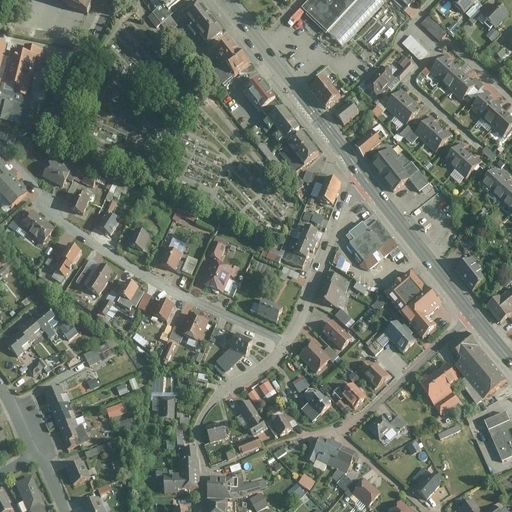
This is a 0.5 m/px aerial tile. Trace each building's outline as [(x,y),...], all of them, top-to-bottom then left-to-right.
[(87,16),(93,0),(62,0),(60,5),(87,16)] [(175,0),(152,0),(162,11),(175,0)] [(359,0),(310,0),(301,10),(307,15),(305,17),(326,36),(359,0)] [(463,16),(477,0),(454,0),(451,5),(463,16)] [(210,18),(198,3),(180,17),(192,32),(210,18)] [(493,30),(506,16),(494,5),(481,19),(493,30)] [(471,7),(465,15),(471,19),(477,12),(471,7)] [(289,19),(294,23),(304,13),(299,8),(289,19)] [(471,25),(480,16),(477,13),(468,22),(471,25)] [(446,35),(428,17),(419,26),(438,44),(446,35)] [(222,34),(210,18),(192,32),(204,48),(222,34)] [(428,55),(409,38),(400,47),(419,64),(428,55)] [(8,47),(0,44),(0,96),(3,84),(15,88),(13,96),(28,99),(38,59),(43,60),(46,51),(25,47),(23,54),(11,51),(9,60),(6,59),(8,47)] [(248,67),(230,44),(215,56),(223,66),(212,74),(222,87),(248,67)] [(498,47),(495,44),(487,52),(491,55),(498,47)] [(428,73),(439,84),(455,69),(444,58),(428,73)] [(399,84),(414,68),(409,63),(394,79),(399,84)] [(377,99),(393,82),(379,69),(363,86),(377,99)] [(465,79),(455,69),(439,84),(450,94),(465,79)] [(325,79),(311,91),(326,110),(340,98),(325,79)] [(476,90),(465,79),(450,94),(460,105),(476,90)] [(276,99),(261,81),(244,94),(260,113),(276,99)] [(383,109),(393,119),(410,100),(400,91),(383,109)] [(469,111),(480,121),(495,105),(484,95),(469,111)] [(410,100),(393,119),(404,129),(421,110),(410,100)] [(344,127),(359,115),(350,103),(335,115),(344,127)] [(506,116),(495,105),(480,121),(491,132),(506,116)] [(273,130),(276,133),(291,121),(283,110),(261,128),(266,134),(273,130)] [(511,129),(511,121),(506,116),(491,132),(501,141),(511,129)] [(413,137),(424,146),(439,130),(428,120),(413,137)] [(291,121),(276,133),(279,137),(274,140),(278,145),(282,142),(284,144),(299,132),(291,121)] [(439,130),(424,146),(434,156),(449,139),(439,130)] [(365,156),(380,144),(371,133),(356,146),(365,156)] [(278,154),(287,165),(310,146),(302,135),(278,154)] [(319,157),(310,146),(287,165),(296,176),(319,157)] [(443,164),(453,173),(468,157),(458,148),(443,164)] [(389,150),(369,166),(391,194),(406,182),(418,194),(427,187),(410,165),(401,158),(398,160),(389,150)] [(468,157),(453,173),(464,182),(478,166),(468,157)] [(0,163),(0,183),(10,175),(0,163)] [(72,172),(52,163),(44,180),(64,189),(72,172)] [(479,187),(489,197),(508,178),(500,172),(498,174),(495,171),(479,187)] [(314,184),(316,175),(306,172),(304,181),(314,184)] [(0,183),(0,197),(3,200),(19,186),(10,175),(0,183)] [(96,181),(85,176),(82,184),(93,189),(96,181)] [(508,178),(489,197),(500,206),(511,194),(511,187),(508,184),(511,181),(508,178)] [(333,207),(341,186),(325,180),(317,201),(333,207)] [(19,186),(3,200),(11,210),(28,196),(19,186)] [(511,194),(500,206),(511,217),(511,216),(511,194)] [(82,217),(89,201),(76,196),(70,212),(82,217)] [(108,211),(114,214),(117,204),(112,202),(108,211)] [(179,223),(184,211),(178,208),(173,220),(179,223)] [(320,225),(322,217),(306,212),(303,220),(320,225)] [(56,230),(32,213),(27,221),(20,231),(44,247),(56,230)] [(20,231),(27,221),(20,216),(10,229),(17,234),(20,231)] [(110,238),(119,225),(106,217),(98,231),(110,238)] [(395,246),(378,224),(349,246),(364,266),(361,269),(369,273),(379,264),(377,261),(395,246)] [(305,228),(299,243),(312,248),(317,233),(305,228)] [(143,254),(150,238),(135,233),(129,249),(143,254)] [(312,248),(299,243),(294,256),(306,261),(312,248)] [(219,262),(224,250),(212,245),(206,257),(219,262)] [(64,279),(80,255),(69,248),(60,262),(61,263),(55,273),(64,279)] [(179,264),(181,258),(166,252),(160,268),(174,274),(179,264)] [(347,273),(352,266),(345,262),(347,260),(341,256),(335,266),(347,273)] [(474,258),(456,272),(473,293),(488,281),(485,277),(487,275),(474,258)] [(185,266),(179,264),(174,274),(181,276),(185,266)] [(221,296),(231,273),(212,265),(203,288),(221,296)] [(112,286),(117,278),(101,267),(95,276),(94,278),(86,290),(99,298),(108,283),(112,286)] [(300,275),(284,268),(281,275),(297,281),(300,275)] [(94,278),(95,276),(85,270),(75,285),(82,289),(91,276),(94,278)] [(347,281),(328,274),(323,289),(342,296),(347,281)] [(411,274),(383,298),(424,347),(440,334),(429,321),(441,310),(411,274)] [(128,305),(137,290),(125,283),(116,298),(128,305)] [(336,310),(342,296),(323,289),(317,303),(336,310)] [(511,313),(511,290),(501,299),(500,298),(486,309),(499,326),(511,316),(511,313)] [(137,309),(145,313),(152,299),(144,295),(137,309)] [(372,308),(378,313),(387,303),(381,297),(372,308)] [(105,318),(112,306),(105,302),(98,314),(105,318)] [(283,310),(263,302),(257,318),(276,327),(283,310)] [(166,326),(174,309),(160,303),(153,320),(166,326)] [(46,311),(31,323),(43,336),(49,331),(46,327),(55,320),(46,311)] [(351,321),(341,312),(335,319),(345,327),(351,321)] [(199,347),(208,324),(189,316),(182,333),(180,339),(199,347)] [(43,336),(31,323),(17,335),(18,335),(28,346),(29,348),(43,336)] [(333,324),(323,334),(342,350),(351,341),(333,324)] [(398,325),(385,337),(403,356),(416,345),(398,325)] [(180,339),(182,333),(174,330),(169,342),(177,345),(180,339)] [(215,343),(220,333),(214,330),(209,341),(215,343)] [(507,380),(468,332),(451,346),(463,360),(456,365),(467,378),(461,383),(478,403),(507,380)] [(21,352),(28,346),(18,335),(5,346),(18,360),(24,355),(21,352)] [(252,343),(237,338),(230,353),(215,366),(226,377),(245,360),(252,343)] [(313,344),(300,357),(316,374),(329,361),(330,361),(323,354),(313,344)] [(95,352),(82,358),(88,370),(101,364),(95,352)] [(21,360),(16,363),(22,374),(27,371),(21,360)] [(372,361),(361,372),(377,389),(389,377),(372,361)] [(450,365),(419,384),(440,416),(461,403),(450,387),(460,381),(450,365)] [(38,366),(28,374),(32,380),(42,372),(38,366)] [(164,393),(165,375),(158,375),(157,392),(164,393)] [(94,378),(87,381),(91,390),(99,387),(94,378)] [(274,390),(268,382),(260,388),(265,396),(274,390)] [(126,385),(117,388),(120,396),(129,393),(126,385)] [(354,385),(343,395),(355,409),(366,398),(354,385)] [(59,390),(44,396),(51,412),(66,406),(59,390)] [(261,399),(255,390),(250,393),(256,402),(261,399)] [(320,394),(309,404),(322,416),(332,407),(320,394)] [(174,420),(174,397),(161,397),(161,420),(174,420)] [(342,400),(336,405),(347,416),(352,411),(342,400)] [(267,429),(249,401),(237,409),(254,437),(267,429)] [(126,403),(108,410),(112,419),(130,412),(126,403)] [(66,406),(51,412),(58,428),(73,421),(66,406)] [(489,434),(511,424),(509,420),(507,415),(485,424),(487,429),(489,434)] [(285,417),(273,423),(281,438),(293,431),(285,417)] [(390,425),(382,417),(368,430),(380,441),(393,428),(390,425)] [(398,417),(390,425),(393,428),(398,434),(407,426),(398,417)] [(131,419),(121,423),(124,432),(134,428),(131,419)] [(73,421),(58,428),(69,452),(84,446),(73,421)] [(511,427),(511,424),(489,434),(502,464),(511,459),(511,427)] [(206,429),(210,444),(225,441),(222,425),(206,429)] [(459,425),(438,435),(440,440),(462,431),(459,425)] [(310,459),(327,466),(336,445),(319,437),(310,459)] [(238,446),(242,456),(262,448),(258,438),(238,446)] [(336,445),(327,466),(338,471),(347,475),(356,453),(336,445)] [(278,460),(287,454),(284,449),(274,455),(278,460)] [(179,451),(180,473),(199,472),(198,462),(196,462),(196,450),(179,451)] [(96,452),(84,457),(86,462),(98,457),(96,452)] [(229,463),(235,458),(232,454),(225,458),(229,463)] [(83,466),(68,472),(74,488),(89,482),(83,466)] [(347,494),(355,485),(346,477),(347,475),(338,471),(332,479),(339,484),(337,485),(347,494)] [(180,473),(180,476),(189,476),(190,491),(200,491),(199,472),(180,473)] [(417,491),(427,501),(442,485),(427,474),(418,485),(421,487),(417,491)] [(310,491),(316,483),(304,475),(299,483),(310,491)] [(164,479),(164,495),(178,495),(178,492),(190,491),(189,476),(180,476),(180,478),(176,478),(164,479)] [(34,511),(45,507),(33,478),(16,485),(27,511),(34,511)] [(209,480),(208,491),(232,492),(238,491),(238,482),(233,482),(209,480)] [(381,494),(366,481),(360,489),(353,496),(369,509),(381,494)] [(208,491),(208,501),(232,501),(232,500),(248,497),(248,496),(260,493),(258,484),(246,488),(246,489),(238,491),(232,492),(208,491)] [(297,484),(289,493),(298,502),(307,494),(297,484)] [(353,496),(360,489),(355,485),(347,494),(345,495),(350,499),(353,496)] [(110,486),(98,490),(101,496),(112,491),(110,486)] [(0,511),(10,511),(12,511),(2,493),(0,494),(0,511)] [(260,511),(268,507),(261,495),(250,502),(256,511),(260,511)] [(105,511),(101,499),(84,506),(86,511),(105,511)] [(480,511),(473,501),(459,511),(480,511)] [(359,502),(355,505),(362,511),(365,511),(367,510),(359,502)] [(413,511),(401,502),(392,511),(413,511)]
